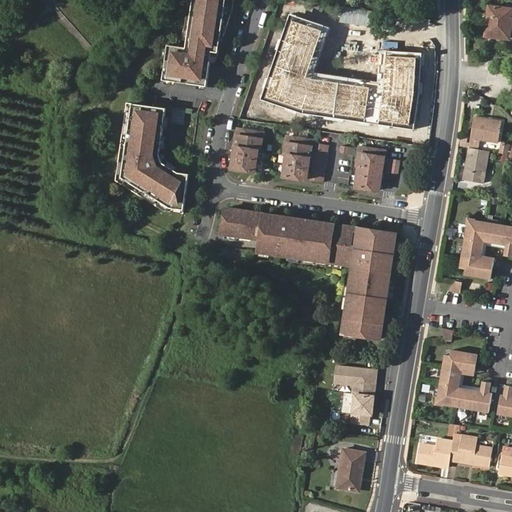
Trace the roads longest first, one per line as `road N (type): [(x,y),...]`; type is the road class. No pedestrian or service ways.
road 1 (tertiary): [(387,480),(431,220)]
road 2 (residential): [(431,220),(212,187)]
road 3 (residential): [(212,187),(230,96),(263,0)]
road 4 (tertiary): [(431,220),(452,70)]
road 5 (residential): [(387,480),(511,502)]
